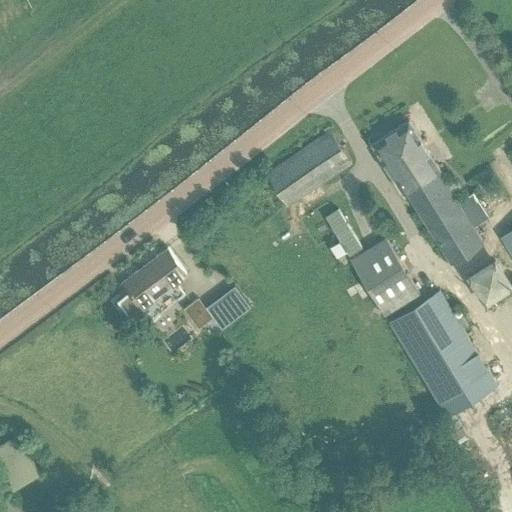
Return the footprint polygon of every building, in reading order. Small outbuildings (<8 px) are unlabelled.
[(388,167),(424,144),(408,119),(372,142),(388,167)] [(287,203),(351,160),(330,130),(267,173),(287,203)] [(424,144),(388,167),(403,191),(406,190),(452,262),(483,243),(473,226),(488,216),(485,210),(482,205),(473,191),(457,201),(437,171),(440,169),(424,144)] [(511,228),(500,236),(511,255),(511,228)] [(383,314),(419,292),(386,237),(350,259),(383,314)] [(130,290),(117,300),(128,315),(137,308),(146,321),(183,292),(174,280),(185,272),(166,248),(123,281),(130,290)] [(483,307),(511,289),(511,284),(495,257),(464,276),(483,307)] [(448,414),(498,382),(439,290),(389,321),(448,414)] [(196,298),(181,308),(196,328),(211,317),(196,298)] [(0,470),(12,489),(39,472),(15,435),(0,444),(0,470)]
